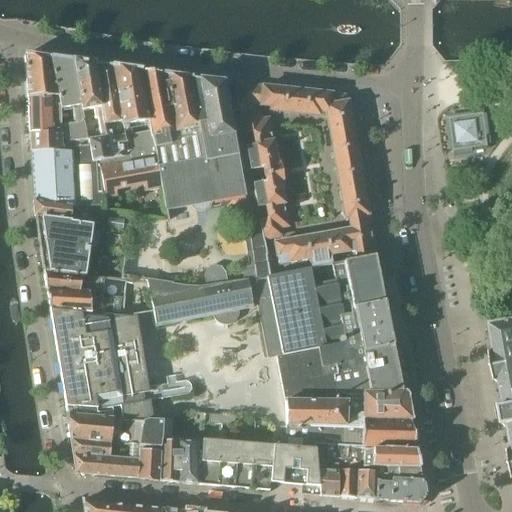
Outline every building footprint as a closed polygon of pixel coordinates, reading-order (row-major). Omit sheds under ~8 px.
[(59,103),(52,61),(25,56),(27,101),(59,103)] [(82,113),(72,64),(52,61),(59,103),(60,112),(72,108),(75,123),(60,126),(61,133),(61,150),(88,146),(87,141),(82,113)] [(106,135),(93,67),(72,64),(82,113),(92,111),(94,119),(98,118),(101,138),(107,137),(107,134),(106,135)] [(123,127),(112,70),(93,67),(106,135),(107,134),(107,137),(111,156),(128,152),(123,127)] [(138,73),(112,70),(123,127),(130,126),(148,122),(138,73)] [(230,125),(223,84),(198,82),(138,73),(148,122),(150,131),(152,140),(230,125)] [(331,265),(374,257),(366,217),(368,216),(357,159),(347,104),(346,104),(344,97),(234,85),(239,113),(244,137),(253,136),(255,146),(246,148),(251,174),(260,173),(262,184),(253,185),(256,204),(258,211),(267,210),(269,220),(260,222),(263,240),(264,240),(283,238),(282,230),(289,228),(286,211),(284,212),(282,206),(285,205),(283,189),(284,189),(278,155),(277,155),(273,140),(270,141),(269,134),(273,133),(269,118),(261,119),(260,110),(253,111),(254,107),(257,107),(268,109),(267,113),(320,119),(320,115),(324,116),(332,164),(343,222),(347,221),(348,229),(283,240),(272,242),(275,259),(277,259),(278,266),(309,261),(310,269),(331,265)] [(60,126),(60,112),(59,103),(27,101),(28,117),(29,134),(61,133),(60,126)] [(479,121),(453,123),(455,148),(459,148),(481,144),(480,132),(479,121)] [(244,198),(240,173),(234,136),(232,137),(230,125),(152,140),(150,131),(132,135),(130,126),(123,127),(128,152),(111,156),(95,160),(103,200),(117,197),(116,192),(143,187),(143,192),(160,188),(165,213),(192,208),(194,212),(201,213),(210,209),(210,204),(244,198)] [(61,133),(29,134),(30,153),(61,153),(61,150),(61,133)] [(101,138),(87,141),(88,146),(91,161),(95,160),(111,156),(107,137),(101,138)] [(61,153),(30,153),(33,202),(62,206),(63,209),(103,215),(103,212),(103,200),(95,160),(91,161),(88,146),(61,150),(61,153)] [(62,206),(33,202),(35,218),(71,224),(71,227),(101,231),(103,215),(63,209),(62,206)] [(267,257),(264,240),(263,240),(260,222),(258,211),(256,204),(251,205),(252,212),(245,218),(255,268),(257,279),(270,276),(266,257),(267,257)] [(71,224),(35,218),(43,274),(86,278),(86,276),(84,276),(86,265),(88,251),(124,256),(130,215),(103,212),(103,215),(101,231),(71,227),(71,224)] [(374,258),(374,257),(331,265),(334,281),(336,280),(343,317),(340,318),(346,351),(361,348),(364,360),(394,354),(393,349),(394,349),(385,302),(383,303),(375,258),(374,258)] [(257,279),(255,268),(244,270),(246,281),(257,279)] [(326,349),(313,283),(310,269),(270,276),(257,279),(246,281),(230,284),(177,294),(150,299),(157,330),(213,317),(213,318),(214,319),(214,320),(215,321),(215,322),(216,322),(217,323),(218,324),(219,325),(220,325),(221,326),(222,326),(223,326),(224,327),(225,327),(226,327),(227,327),(228,327),(229,326),(230,326),(231,325),(232,325),(233,324),(234,324),(235,323),(236,322),(236,321),(237,320),(237,319),(238,318),(238,317),(238,316),(239,315),(239,314),(239,313),(239,312),(256,308),(267,361),(277,359),(318,351),(326,349)] [(84,294),(86,278),(43,274),(45,292),(70,293),(84,294)] [(120,275),(120,280),(119,282),(126,283),(126,284),(132,285),(133,277),(122,276),(120,275)] [(86,276),(86,278),(84,294),(87,295),(89,315),(122,318),(125,298),(111,296),(110,304),(101,303),(104,278),(86,276)] [(336,280),(334,281),(313,283),(326,349),(318,351),(322,376),(331,374),(336,404),(347,404),(347,400),(363,400),(402,393),(394,354),(364,360),(361,348),(346,351),(340,318),(343,317),(336,280)] [(177,294),(176,287),(147,282),(150,299),(177,294)] [(87,295),(84,294),(70,293),(45,292),(48,311),(49,311),(49,312),(89,315),(87,295)] [(146,422),(151,422),(135,320),(130,321),(122,318),(89,315),(49,312),(66,416),(111,420),(127,422),(146,423),(146,422)] [(511,321),(494,325),(494,324),(492,324),(492,326),(491,326),(489,329),(494,356),(492,356),(490,359),(492,370),(495,383),(498,384),(499,384),(504,409),(502,409),(500,411),(503,427),(506,429),(508,429),(511,453),(510,454),(509,457),(510,467),(511,475),(511,321)] [(336,404),(331,374),(322,376),(318,351),(277,359),(282,385),(281,385),(282,387),(283,387),(286,402),(286,403),(336,404)] [(406,397),(406,396),(405,395),(405,394),(404,393),(403,393),(402,393),(363,400),(362,420),(410,422),(411,422),(411,420),(410,420),(406,399),(407,399),(407,397),(406,397)] [(360,451),(362,420),(363,400),(347,400),(347,404),(347,427),(286,427),(284,448),(284,449),(300,450),(314,448),(327,448),(354,449),(353,450),(355,450),(355,451),(360,451)] [(347,427),(347,404),(336,404),(286,403),(286,427),(347,427)] [(221,425),(222,416),(209,415),(208,424),(221,425)] [(111,420),(66,416),(70,440),(120,445),(125,445),(127,422),(111,420)] [(235,417),(222,416),(221,425),(234,426),(235,417)] [(413,436),(410,422),(362,420),(360,451),(416,453),(415,450),(414,451),(412,437),(413,436)] [(158,482),(161,427),(161,422),(151,422),(146,422),(146,423),(127,422),(125,445),(138,447),(137,480),(158,482)] [(161,427),(158,482),(175,484),(177,442),(178,440),(179,440),(180,428),(161,427)] [(120,445),(70,440),(72,455),(108,459),(119,459),(120,445)] [(197,441),(179,440),(178,440),(177,442),(175,484),(178,484),(198,486),(201,445),(196,444),(197,441)] [(202,441),(201,445),(198,486),(215,487),(219,443),(202,441)] [(237,444),(219,443),(215,487),(233,489),(237,444)] [(237,444),(233,489),(251,490),(255,446),(237,444)] [(138,447),(125,445),(120,445),(119,459),(108,459),(72,455),(75,476),(137,480),(138,447)] [(272,447),(255,446),(251,490),(268,492),(269,484),(269,483),(272,447)] [(302,472),(300,450),(284,449),(284,448),(272,447),(269,483),(269,484),(303,487),(302,472)] [(314,448),(300,450),(302,472),(303,487),(304,495),(319,497),(315,456),(326,457),(327,448),(314,448)] [(416,453),(360,451),(355,451),(355,450),(353,450),(354,449),(327,448),(326,457),(325,466),(338,467),(360,468),(376,468),(419,470),(418,467),(417,467),(414,455),(416,454),(416,453)] [(325,466),(326,457),(315,456),(319,497),(337,498),(338,467),(325,466)] [(338,467),(337,498),(356,500),(357,476),(360,476),(360,468),(338,467)] [(376,468),(360,468),(360,476),(357,476),(356,500),(375,501),(375,484),(376,468)] [(376,468),(375,484),(390,486),(390,482),(395,483),(395,482),(421,484),(419,470),(376,468)] [(390,486),(375,484),(375,501),(420,505),(420,504),(423,500),(425,500),(421,484),(395,482),(395,483),(390,482),(390,486)] [(144,511),(145,509),(82,503),(83,511),(144,511)]
